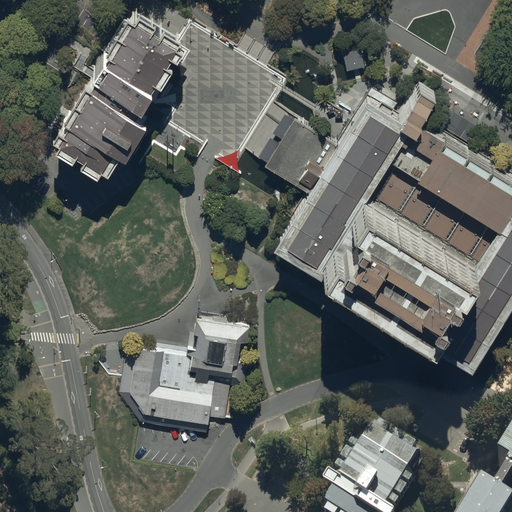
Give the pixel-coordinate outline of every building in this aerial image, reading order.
[(109,42),(115,45),(109,54),(104,51),(95,67),(99,70),(96,75),(94,79),(88,75),(67,110),(73,114),(68,122),(62,118),(56,128),(62,132),(58,139),(75,149),(79,142),(88,147),(83,154),(97,163),(100,165),(104,157),(109,160),(112,162),(123,143),(127,146),(129,147),(148,114),(147,113),(140,109),(141,107),(139,106),(141,102),(143,98),(146,100),(156,82),(154,81),(159,73),(166,77),(169,73),(174,65),(177,60),(174,58),(169,55),(175,46),(180,49),(185,40),(180,37),(182,34),(181,34),(184,29),(166,19),(164,24),(155,19),(158,14),(141,4),(139,9),(137,8),(136,9),(131,6),(109,42)] [(359,48),(342,52),(346,70),(356,68),(363,66),(359,48)] [(425,318),(419,328),(425,331),(470,359),(511,290),(511,175),(511,176),(501,170),(468,150),(435,129),(415,117),(424,102),(433,88),(416,78),(415,80),(395,112),(389,109),(361,92),(351,109),(336,133),(332,140),(325,136),(292,116),(289,119),(274,144),(263,163),(284,177),(302,187),(272,236),(313,260),(317,253),(347,271),(353,275),(359,278),(387,295),(397,301),(425,318)] [(175,344),(162,424),(196,429),(205,431),(207,419),(208,414),(231,418),(236,384),(244,385),(249,353),(237,351),(239,339),(246,341),(249,324),(226,321),(227,317),(212,315),(211,319),(195,317),(193,331),(189,330),(186,345),(183,345),(175,344)] [(162,424),(175,344),(160,342),(150,340),(150,344),(127,341),(126,343),(124,360),(121,376),(119,391),(139,420),(162,424)] [(418,464),(372,437),(338,494),(327,488),(325,492),(321,498),(333,504),(328,511),(388,511),(411,476),(418,464)] [(511,444),(496,470),(508,478),(506,482),(509,484),(511,485),(511,444)] [(508,511),(500,507),(497,505),(493,502),(481,495),(469,511),(508,511)]
